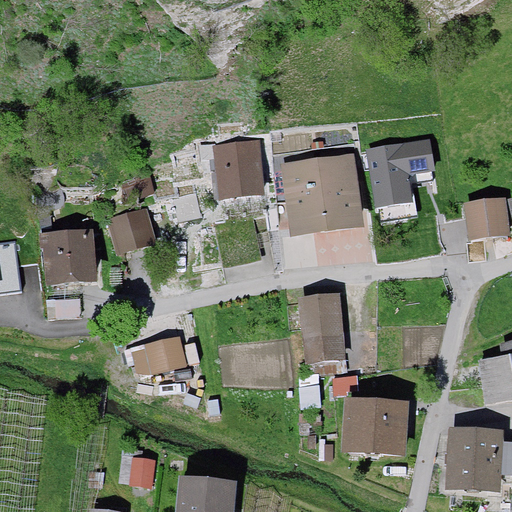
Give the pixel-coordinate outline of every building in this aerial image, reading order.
[(261,207),(257,148),(196,152),(198,183),(210,182),(212,210),(261,207)] [(425,152),(362,160),(370,221),(408,216),(404,189),(430,185),(425,152)] [(349,165),(277,175),(286,249),(359,240),(349,165)] [(511,207),(503,210),(510,245),(511,244),(511,207)] [(501,208),(456,214),(461,252),(506,246),(501,208)] [(161,217),(118,228),(130,261),(174,253),(161,217)] [(19,241),(0,241),(0,290),(20,290),(19,241)] [(98,244),(41,246),(42,303),(104,297),(98,244)] [(333,306),(291,310),(297,374),(339,370),(333,306)] [(207,372),(197,334),(127,351),(138,388),(207,372)] [(511,407),(511,347),(488,352),(491,368),(472,371),(479,413),(511,407)] [(404,414),(338,410),(335,464),(401,468),(404,414)] [(499,439),(443,436),(440,501),(495,503),(495,485),(511,485),(511,453),(499,453),(499,439)] [(133,457),(134,487),(158,486),(157,456),(133,457)] [(253,511),(254,482),(188,480),(186,511),(253,511)]
